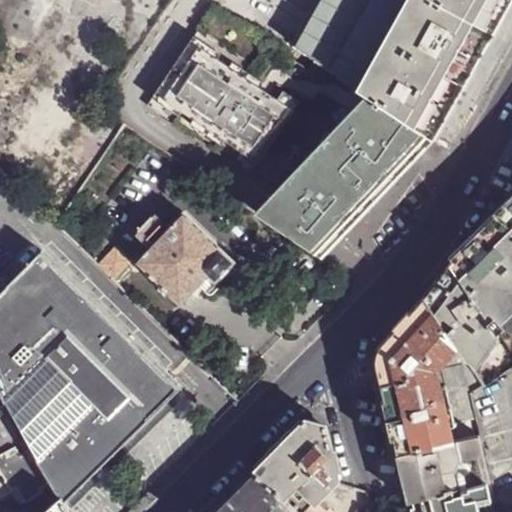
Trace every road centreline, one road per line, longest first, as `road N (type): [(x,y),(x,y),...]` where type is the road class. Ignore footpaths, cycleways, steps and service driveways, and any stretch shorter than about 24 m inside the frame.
road 1 (residential): [(511,110),(444,229),(339,345)]
road 2 (residential): [(339,345),(163,511)]
road 3 (residential): [(339,345),(383,511)]
